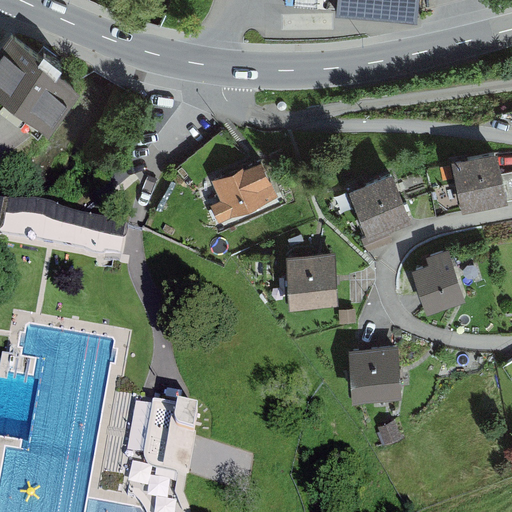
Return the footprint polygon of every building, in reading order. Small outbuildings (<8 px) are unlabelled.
[(341,0),(341,9),(415,16),(415,11),(416,0),(341,0)] [(416,0),(415,11),(458,0),(416,0)] [(14,43),(0,62),(0,98),(43,129),(74,85),(14,43)] [(499,152),(456,161),(465,208),(509,199),(499,152)] [(216,181),(231,219),(279,201),(264,163),(216,181)] [(396,176),(354,192),(369,234),(412,218),(396,176)] [(123,244),(126,230),(0,207),(0,238),(2,238),(4,234),(6,224),(66,235),(98,240),(117,243),(123,244)] [(335,254),(291,257),(295,306),(339,302),(335,254)] [(455,258),(414,271),(427,312),(469,299),(455,258)] [(398,348),(348,352),(352,402),(402,398),(398,348)] [(191,475),(201,414),(157,406),(148,460),(149,463),(151,466),(154,468),(191,475)] [(394,422),(379,428),(387,445),(401,439),(394,422)]
